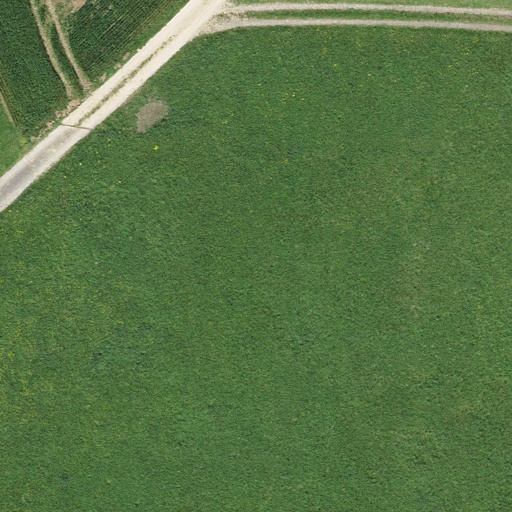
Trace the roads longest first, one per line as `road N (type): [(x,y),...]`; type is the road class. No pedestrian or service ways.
road 1 (track): [(203,17),(511,23)]
road 2 (track): [(218,0),(79,135)]
